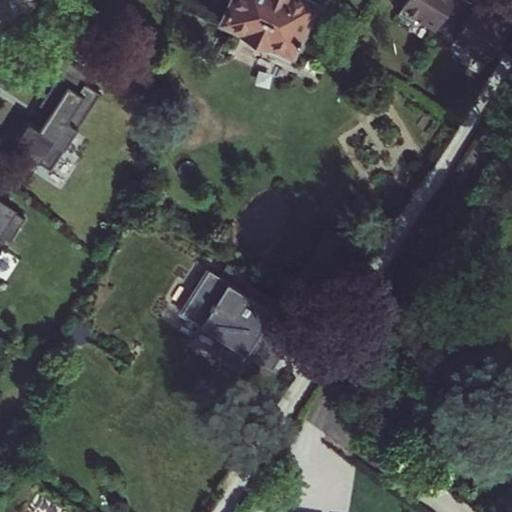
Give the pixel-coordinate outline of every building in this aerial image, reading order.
[(287,0),(228,0),(212,32),(231,43),(226,52),(248,66),(251,60),(271,73),(285,58),(292,63),(304,44),(298,40),(311,14),(287,0)] [(451,0),(403,0),(400,6),(420,17),(424,11),(439,20),(451,0)] [(451,0),(439,20),(457,31),(474,0),(451,0)] [(511,18),(511,14),(488,0),(474,0),(457,31),(453,37),(472,49),(476,42),(492,52),(511,18)] [(89,73),(95,65),(68,47),(57,64),(62,67),(84,81),(89,73)] [(18,136),(56,160),(106,84),(89,73),(84,81),(62,67),(44,96),(55,103),(45,119),(34,112),(18,136)] [(0,225),(4,220),(18,229),(33,206),(0,185),(0,253),(9,239),(0,233),(0,225)] [(207,269),(182,310),(247,348),(271,306),(207,269)]
